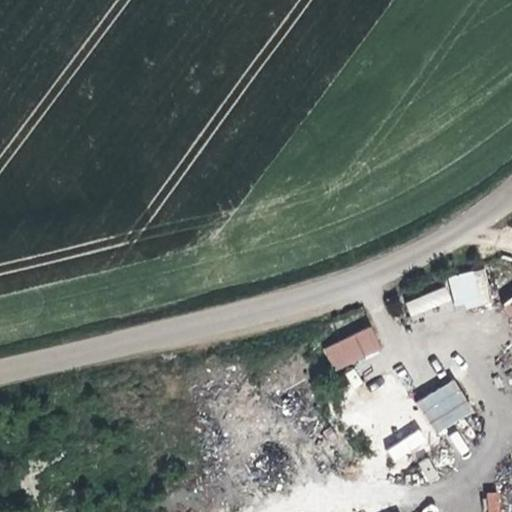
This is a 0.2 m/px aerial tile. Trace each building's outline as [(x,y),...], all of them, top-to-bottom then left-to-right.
[(455,310),(491,302),(483,268),(447,277),(455,310)] [(409,316),(452,304),(447,288),(404,300),(409,316)] [(511,296),(501,305),(511,319),(511,296)] [(370,326),(322,346),(332,371),(381,351),(370,326)] [(434,434),(473,415),(456,380),(417,399),(434,434)] [(392,462),(428,447),(422,432),(386,446),(392,462)] [(485,493),(486,511),(500,511),(499,492),(485,493)]
